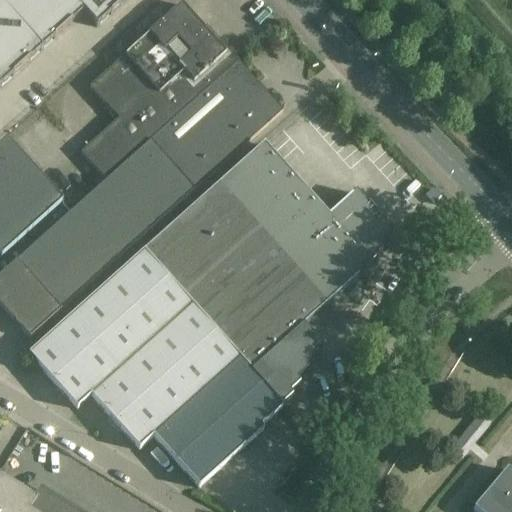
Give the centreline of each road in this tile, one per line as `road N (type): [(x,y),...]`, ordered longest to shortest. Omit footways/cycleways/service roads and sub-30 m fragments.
road 1 (residential): [(307,511),(504,213)]
road 2 (tertiary): [(504,213),(304,0)]
road 3 (unclassified): [(0,396),(191,511)]
